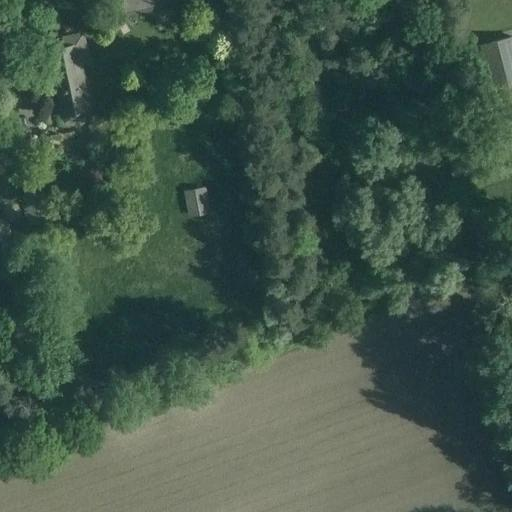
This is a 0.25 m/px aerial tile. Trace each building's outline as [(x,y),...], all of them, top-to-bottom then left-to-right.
[(123,0),(126,12),(155,7),(153,0),(123,0)] [(69,46),(49,50),(60,99),(65,98),(69,114),(90,109),(79,62),(92,59),(85,30),(73,32),(73,33),(66,35),(69,46)] [(511,36),(480,44),(492,88),(511,83),(511,36)] [(36,138),(17,140),(28,225),(34,224),(48,222),(43,180),(41,180),(38,155),(36,138)] [(205,186),(183,190),(188,217),(211,212),(205,186)] [(49,226),(35,228),(35,229),(38,252),(40,252),(42,270),(52,268),(50,251),(54,250),(51,226),(49,226)]
